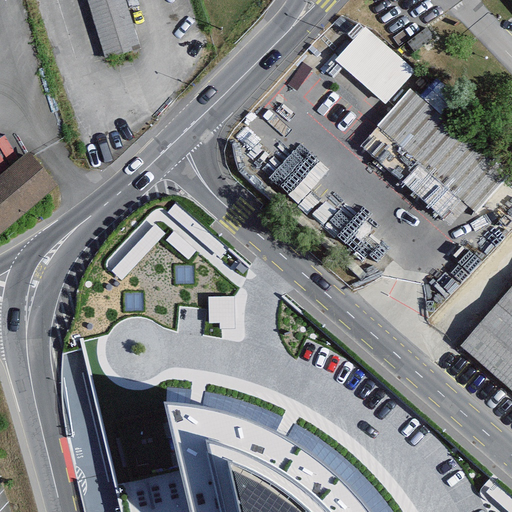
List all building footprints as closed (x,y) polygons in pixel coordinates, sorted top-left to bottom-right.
[(91,0),(109,54),(138,46),(123,0),(91,0)] [(336,60),(386,105),(415,72),(365,27),(336,60)] [(377,134),(473,223),(507,186),(411,97),(377,134)] [(0,180),(0,231),(52,188),(27,158),(0,180)] [(81,344),(120,511),(463,511),(454,492),(355,395),(171,234),(93,296),(81,344)] [(511,286),(461,346),(511,389),(511,286)]
